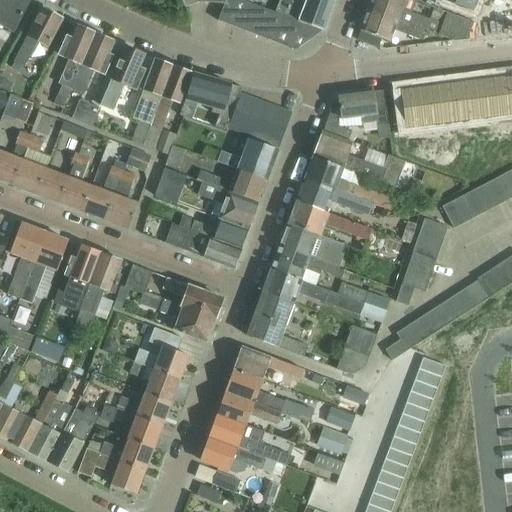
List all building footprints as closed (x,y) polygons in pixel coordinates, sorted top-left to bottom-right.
[(23,0),(0,0),(0,25),(13,33),(29,3),(23,0)] [(218,21),(296,51),(321,32),(275,14),(239,0),(226,0),(224,4),(218,21)] [(294,0),(281,0),(275,14),(321,32),(323,30),(334,2),(328,0),(307,0),(306,4),(294,0)] [(373,0),(370,9),(425,31),(456,42),(503,36),(503,34),(436,9),(431,21),(413,14),(418,2),(413,0),(373,0)] [(439,0),(472,12),(477,0),(439,0)] [(47,48),(62,20),(42,9),(13,63),(23,68),(28,59),(30,60),(39,43),(47,48)] [(425,31),(370,9),(358,40),(380,49),(383,40),(391,43),(396,31),(421,41),(425,31)] [(72,90),(95,35),(77,27),(71,40),(67,39),(60,56),(69,60),(58,84),(62,86),(57,95),(67,100),(72,90)] [(114,43),(95,35),(72,90),(83,95),(94,71),(104,75),(112,58),(108,56),(114,43)] [(138,70),(144,56),(125,48),(100,106),(114,112),(125,85),(136,90),(144,72),(138,70)] [(132,142),(143,146),(172,68),(154,61),(132,119),(140,122),(132,142)] [(172,68),(143,146),(155,151),(162,133),(160,132),(172,101),(180,104),(191,74),(172,68)] [(195,75),(179,116),(188,119),(194,102),(212,108),(211,113),(219,116),(215,127),(226,132),(228,129),(240,93),(241,89),(242,87),(231,85),(195,75)] [(511,76),(483,80),(489,119),(511,116),(511,76)] [(483,80),(456,84),(461,123),(489,119),(483,80)] [(428,87),(433,126),(461,123),(456,84),(428,87)] [(428,87),(400,91),(405,130),(433,126),(428,87)] [(228,129),(239,133),(253,98),(240,93),(228,129)] [(392,137),(385,93),(341,99),(342,109),(343,119),(360,117),(361,123),(375,122),(378,139),(392,137)] [(2,117),(13,121),(21,101),(10,96),(2,117)] [(239,133),(252,138),(266,103),(253,98),(239,133)] [(21,101),(13,121),(25,125),(33,105),(21,101)] [(71,120),(83,124),(90,106),(79,101),(71,120)] [(252,138),(265,143),(279,108),(266,103),(252,138)] [(90,106),(83,124),(93,128),(101,110),(90,106)] [(279,108),(265,143),(278,148),(292,113),(279,108)] [(342,109),(333,110),(329,121),(338,121),(343,119),(342,109)] [(329,121),(325,133),(335,136),(340,124),(338,121),(329,121)] [(86,133),(72,128),(69,137),(83,142),(86,133)] [(172,146),(171,146),(172,143),(175,135),(163,131),(162,133),(155,151),(161,153),(167,155),(169,156),(172,146)] [(323,132),(314,158),(344,169),(397,189),(407,162),(389,155),(385,169),(349,156),(354,144),(335,136),(325,133),(323,132)] [(16,146),(27,150),(32,138),(19,134),(15,146),(16,146)] [(32,138),(27,150),(39,155),(39,154),(44,143),(32,138)] [(224,166),(237,170),(267,181),(278,151),(248,140),(240,160),(220,153),(217,163),(224,166)] [(0,152),(0,181),(13,187),(23,161),(27,150),(16,146),(12,158),(0,152)] [(172,146),(169,156),(166,165),(178,169),(185,151),(172,146)] [(23,161),(13,187),(36,195),(45,170),(49,158),(39,154),(39,155),(27,150),(23,161)] [(151,157),(131,150),(125,165),(144,173),(151,157)] [(500,152),(493,156),(499,166),(506,163),(500,152)] [(430,154),(425,165),(433,168),(437,156),(430,154)] [(60,204),(83,213),(92,187),(81,183),(90,160),(78,156),(73,168),(69,179),(60,204)] [(437,156),(433,168),(440,170),(444,159),(437,156)] [(499,166),(493,156),(486,159),(492,170),(499,166)] [(221,173),(224,166),(217,163),(202,157),(199,165),(221,173)] [(314,158),(305,180),(373,206),(391,213),(395,202),(340,181),(344,169),(314,158)] [(107,180),(119,184),(124,172),(112,168),(107,180)] [(165,169),(161,180),(155,196),(176,204),(186,177),(165,169)] [(36,195),(60,204),(69,179),(45,170),(36,195)] [(202,183),(258,204),(267,181),(237,170),(231,184),(199,172),(196,181),(202,183)] [(511,171),(443,207),(455,230),(511,199),(511,171)] [(115,196),(105,221),(128,230),(138,204),(126,200),(135,176),(124,172),(119,184),(115,196)] [(305,180),(297,202),(328,213),(332,203),(369,217),(373,206),(305,180)] [(202,183),(197,196),(224,206),(218,220),(221,221),(248,231),(258,204),(202,183)] [(83,213),(105,221),(115,196),(92,187),(83,213)] [(297,202),(289,225),(322,237),(327,225),(369,241),(373,230),(328,213),(297,202)] [(153,213),(145,230),(161,238),(169,221),(153,213)] [(183,217),(180,227),(241,250),(248,231),(221,221),(218,230),(183,217)] [(426,219),(413,255),(437,264),(450,228),(426,219)] [(172,224),(165,244),(231,268),(235,266),(241,250),(180,227),(172,224)] [(7,295),(19,300),(45,233),(22,225),(11,255),(20,259),(7,295)] [(289,225),(280,247),(312,259),(333,267),(338,255),(341,256),(342,254),(345,246),(344,246),(322,237),(289,225)] [(45,233),(19,300),(31,305),(46,268),(56,271),(67,241),(45,233)] [(74,279),(64,305),(80,311),(102,254),(81,247),(76,260),(72,258),(65,276),(74,279)] [(280,247),(272,270),(317,286),(323,272),(343,279),(346,272),(312,259),(280,247)] [(102,254),(80,311),(95,317),(105,290),(114,294),(121,277),(117,275),(122,262),(102,254)] [(413,255),(408,269),(432,278),(437,264),(413,255)] [(387,352),(394,362),(511,284),(511,258),(479,280),(480,282),(399,335),(403,341),(387,352)] [(151,273),(132,266),(125,288),(140,294),(143,295),(151,273)] [(408,269),(402,286),(416,290),(426,295),(432,278),(408,269)] [(272,270),(264,291),(267,293),(296,304),(299,294),(313,299),(361,316),(365,305),(338,294),(328,290),(317,286),(272,270)] [(181,307),(216,320),(221,305),(218,299),(166,279),(163,289),(173,293),(173,295),(183,300),(181,307)] [(342,283),(338,294),(365,305),(386,312),(390,301),(342,283)] [(416,290),(402,286),(396,303),(410,307),(416,290)] [(296,304),(267,293),(250,337),(302,357),(306,345),(285,337),(297,304),(296,304)] [(164,301),(160,313),(178,320),(174,332),(207,344),(216,320),(181,307),(164,301)] [(80,311),(75,325),(90,330),(95,317),(80,311)] [(0,316),(0,336),(4,337),(10,320),(0,316)] [(127,335),(142,338),(145,326),(130,322),(127,335)] [(352,375),(366,369),(378,336),(353,327),(337,370),(352,375)] [(154,371),(180,380),(189,357),(178,353),(183,340),(154,329),(149,343),(162,348),(158,359),(138,352),(134,363),(146,368),(154,371)] [(40,338),(34,350),(56,359),(61,348),(40,338)] [(245,348),(237,372),(263,382),(268,369),(299,380),(303,370),(245,348)] [(423,359),(418,370),(441,378),(445,367),(433,363),(423,359)] [(146,368),(134,363),(130,375),(142,379),(146,368)] [(0,410),(13,385),(14,385),(22,368),(14,364),(12,369),(0,391),(0,410)] [(146,393),(172,403),(180,380),(154,371),(146,393)] [(237,372),(228,394),(280,414),(284,404),(284,403),(259,394),(263,382),(237,372)] [(419,373),(415,384),(438,393),(442,382),(419,373)] [(415,384),(411,396),(434,404),(438,393),(415,384)] [(0,410),(0,437),(8,442),(22,416),(10,410),(21,388),(14,385),(13,385),(0,410)] [(60,390),(28,452),(48,462),(61,436),(74,409),(63,404),(68,395),(60,390)] [(8,442),(28,452),(57,396),(49,392),(34,422),(22,416),(8,442)] [(130,414),(137,416),(163,427),(172,403),(146,393),(141,405),(122,397),(118,409),(130,414)] [(228,394),(220,416),(247,426),(250,416),(276,426),(280,414),(228,394)] [(411,396),(407,407),(429,415),(434,404),(411,396)] [(284,404),(280,414),(296,420),(299,410),(284,404)] [(104,406),(99,419),(113,424),(117,411),(104,406)] [(74,409),(61,436),(48,462),(70,474),(97,421),(100,414),(86,407),(83,414),(74,409)] [(407,407),(403,418),(425,427),(429,415),(407,407)] [(354,416),(330,408),(324,423),(349,432),(354,416)] [(137,416),(128,440),(154,449),(163,427),(137,416)] [(220,416),(211,439),(276,464),(279,455),(241,441),(247,426),(220,416)] [(403,418),(399,429),(421,438),(425,427),(403,418)] [(323,428),(316,447),(341,456),(348,437),(323,428)] [(399,429),(394,441),(417,449),(421,438),(399,429)] [(276,464),(211,439),(202,463),(229,472),(234,458),(272,473),(276,464)] [(105,444),(101,454),(100,456),(146,472),(154,449),(128,440),(124,451),(105,444)] [(394,441),(390,452),(413,460),(417,449),(394,441)] [(79,473),(92,478),(96,467),(116,474),(111,486),(137,496),(146,472),(100,456),(101,454),(88,449),(79,473)] [(390,452),(386,463),(408,472),(413,460),(390,452)] [(272,473),(272,475),(280,478),(284,466),(276,463),(276,464),(272,473)] [(386,463),(382,474),(404,483),(408,472),(386,463)] [(212,485),(236,494),(240,482),(217,474),(212,485)] [(382,474),(378,486),(400,494),(404,483),(382,474)] [(268,483),(263,495),(273,499),(278,487),(268,483)] [(198,497),(218,504),(222,494),(202,486),(198,497)] [(378,486),(373,497),(396,505),(400,494),(378,486)] [(373,497),(369,508),(379,511),(393,511),(396,505),(373,497)]
